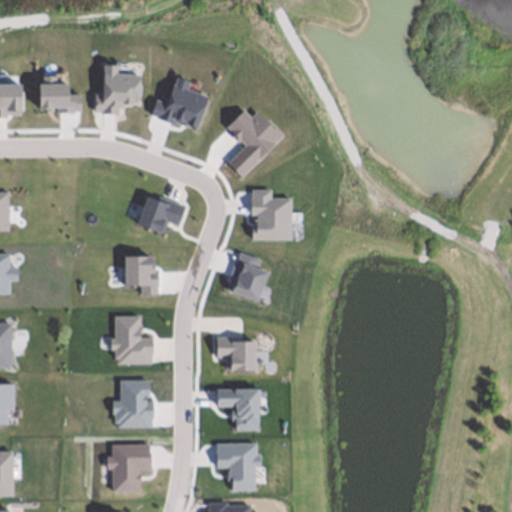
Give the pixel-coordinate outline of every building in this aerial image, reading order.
[(94,113),(117,114),(118,104),(139,105),(141,74),(116,73),(116,65),(103,64),(102,94),(94,94),(94,113)] [(80,112),(80,95),(68,94),(68,84),(55,83),(55,76),(39,76),(39,108),(56,109),(56,112),(80,112)] [(186,90),(189,81),(174,77),(167,103),(155,99),(150,116),(197,129),(206,96),(186,90)] [(0,115),(20,116),(20,84),(0,83),(0,115)] [(240,176),(281,135),(256,111),(250,117),(242,110),(225,127),(244,145),(227,163),(240,176)] [(290,239),(290,197),(270,197),(270,189),(250,189),(250,216),(251,216),(251,239),(290,239)] [(7,192),(0,191),(0,231),(8,231),(7,192)] [(157,196),(156,200),(145,196),(135,225),(162,234),(167,221),(177,225),(184,205),(157,196)] [(256,268),(259,259),(238,252),(224,290),(256,301),(267,272),(256,268)] [(8,254),(0,253),(0,293),(8,294),(8,280),(16,280),(17,267),(8,267),(8,254)] [(123,256),(123,286),(139,285),(140,295),(157,295),(157,269),(151,269),(151,256),(123,256)] [(151,337),(140,338),(140,316),(113,316),(113,338),(109,338),(109,350),(115,350),(115,363),(151,363),(151,337)] [(0,366),(11,367),(10,323),(0,322),(0,366)] [(253,371),(254,339),(215,338),(215,358),(225,358),(225,370),(253,371)] [(118,380),(118,401),(113,401),(113,427),(152,427),(151,402),(147,402),(147,380),(118,380)] [(12,384),(0,383),(0,426),(7,426),(7,411),(13,410),(12,384)] [(258,430),(257,389),(215,389),(215,407),(231,407),(231,421),(234,421),(234,430),(258,430)] [(254,490),(254,467),(260,467),(260,455),(255,455),(255,443),(215,443),(216,468),(227,467),(227,481),(230,481),(230,490),(254,490)] [(111,492),(139,491),(139,469),(149,469),(149,444),(110,444),(110,456),(105,456),(106,469),(111,469),(111,492)] [(0,451),(11,451),(12,496),(0,496),(0,451)]
